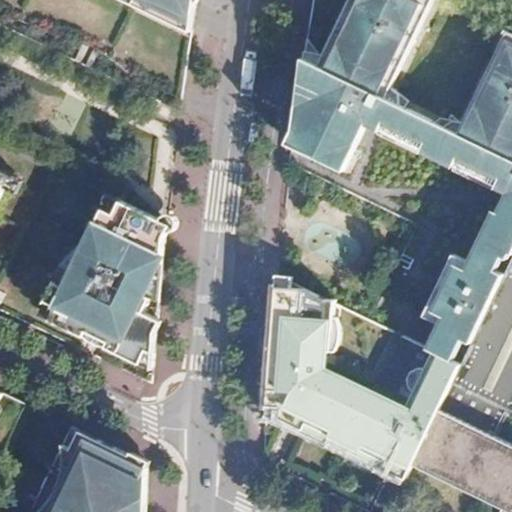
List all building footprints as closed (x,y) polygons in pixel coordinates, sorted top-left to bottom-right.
[(0,0),(0,18),(6,21),(13,0),(0,0)] [(36,0),(24,35),(184,112),(196,24),(145,0),(141,0),(139,5),(129,0),(36,0)] [(129,0),(139,5),(141,0),(145,0),(196,24),(200,0),(129,0)] [(511,157),(511,33),(441,0),(316,0),(306,57),(511,157)] [(511,257),(511,157),(306,57),(294,144),(347,170),(369,126),(511,195),(511,197),(504,213),(500,211),(465,282),(454,276),(443,299),(453,304),(431,349),(434,350),(460,363),(511,257)] [(0,208),(10,187),(5,171),(0,172),(0,208)] [(117,213),(106,207),(68,285),(56,280),(47,299),(58,304),(52,318),(156,368),(169,221),(124,199),(117,213)] [(511,257),(460,363),(412,461),(501,506),(497,511),(511,511),(511,441),(496,433),(508,409),(511,410),(511,257)] [(335,328),(337,302),(278,274),(273,316),(266,409),(284,407),(293,389),(315,400),(306,418),(386,458),(395,440),(417,451),(460,363),(434,350),(430,359),(429,359),(404,406),(408,408),(406,411),(326,371),(330,328),(335,328)] [(306,418),(315,400),(293,389),(284,407),(306,418)] [(148,511),(150,461),(61,419),(18,511),(148,511)] [(408,469),(417,451),(395,440),(386,458),(408,469)]
